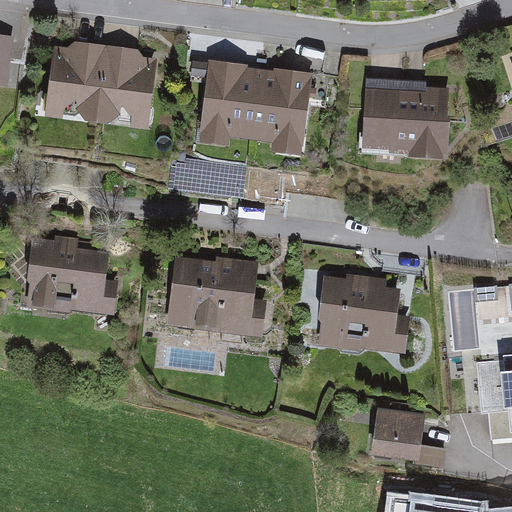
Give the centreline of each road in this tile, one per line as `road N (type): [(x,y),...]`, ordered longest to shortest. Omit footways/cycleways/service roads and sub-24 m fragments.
road 1 (residential): [(511,259),(0,184)]
road 2 (residential): [(41,0),(387,51),(511,7)]
